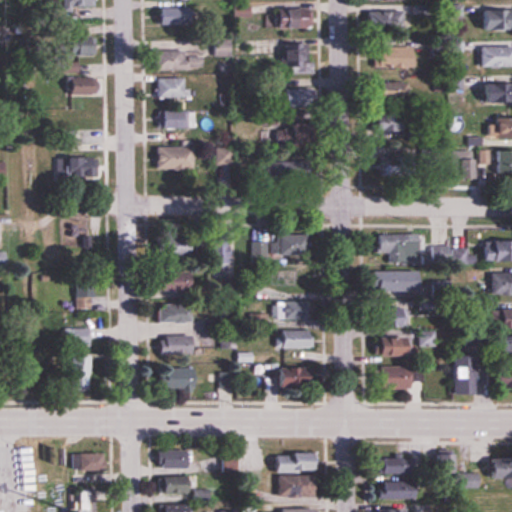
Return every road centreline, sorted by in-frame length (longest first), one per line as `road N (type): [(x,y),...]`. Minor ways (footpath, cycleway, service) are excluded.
road 1 (residential): [(132,511),(122,0)]
road 2 (residential): [(346,511),(336,0)]
road 3 (primary): [(511,425),(0,425)]
road 4 (residential): [(511,209),(126,205)]
